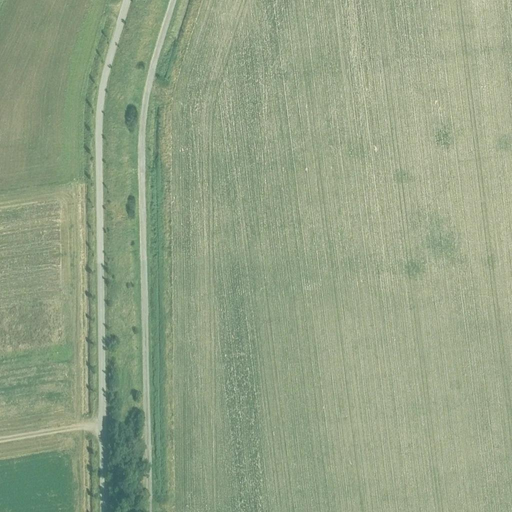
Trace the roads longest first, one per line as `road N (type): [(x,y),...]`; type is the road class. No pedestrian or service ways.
road 1 (unclassified): [(104,511),(100,101),(127,0)]
road 2 (track): [(151,511),(146,124),(175,0)]
